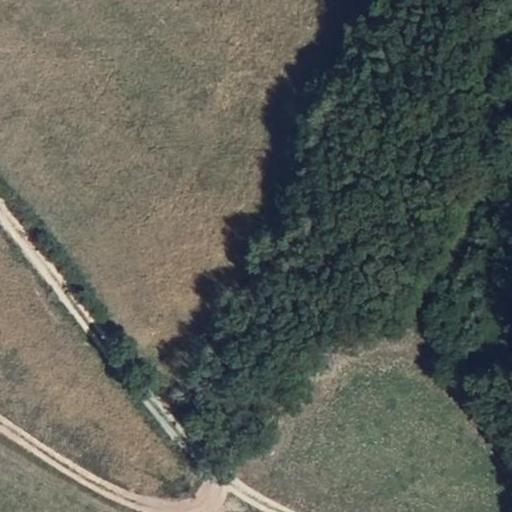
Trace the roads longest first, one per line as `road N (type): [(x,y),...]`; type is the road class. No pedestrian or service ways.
road 1 (track): [(0,208),(218,471),(251,499),(285,511)]
road 2 (track): [(0,419),(131,501),(170,511)]
